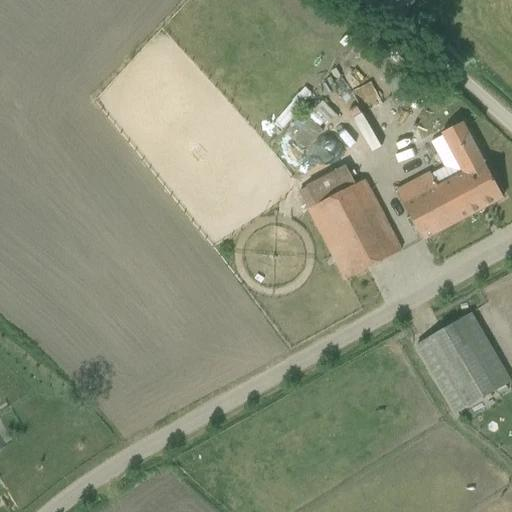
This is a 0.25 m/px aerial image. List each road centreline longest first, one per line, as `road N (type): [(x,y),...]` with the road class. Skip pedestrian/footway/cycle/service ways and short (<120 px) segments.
road 1 (unclassified): [(58,511),(104,475),(511,244)]
road 2 (unclassified): [(511,125),(370,0)]
